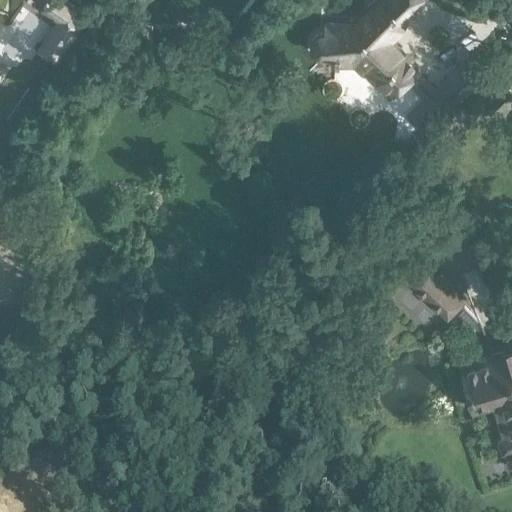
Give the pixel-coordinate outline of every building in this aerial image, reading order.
[(88,19),(61,0),(45,0),(40,8),(56,20),(36,49),(57,63),(88,19)] [(389,99),(423,66),(407,49),(406,51),(394,38),(406,26),(405,26),(409,21),(428,3),(425,0),(372,0),(367,5),(367,8),(355,20),(324,19),(324,30),(321,30),(318,31),(315,32),(314,34),(312,35),(311,37),(310,40),(309,42),(309,44),(310,46),(311,49),(312,51),(314,53),(316,55),(318,56),(320,56),(335,56),(335,59),(339,59),(339,62),(354,62),(389,99)] [(151,36),(154,20),(141,19),(139,34),(151,36)] [(506,84),(496,72),(453,111),(464,122),(506,84)] [(464,99),(446,80),(434,92),(451,111),(464,99)] [(405,278),(448,319),(456,310),(472,325),(479,318),(463,303),(468,297),(441,272),(437,275),(422,261),(405,278)] [(511,344),(484,353),(485,357),(459,364),(473,409),(494,403),(502,432),(498,433),(509,471),(511,469),(511,344)] [(31,473),(0,494),(0,500),(8,511),(17,511),(45,492),(31,473)]
